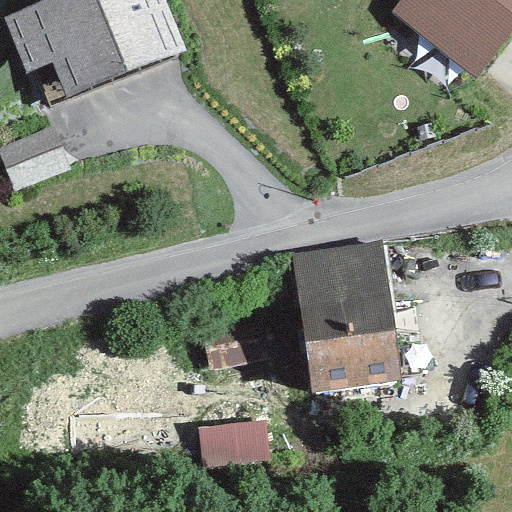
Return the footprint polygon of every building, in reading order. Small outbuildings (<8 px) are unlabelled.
[(162,0),(77,0),(14,24),(49,119),(118,91),(188,68),(162,0)] [(511,0),(415,0),(401,17),(485,91),(511,61),(511,0)] [(0,150),(17,198),(74,179),(57,130),(0,150)] [(380,258),(300,272),(323,400),(403,386),(380,258)] [(268,324),(205,336),(210,370),(272,358),(268,324)] [(258,429),(208,437),(212,464),(263,457),(258,429)]
